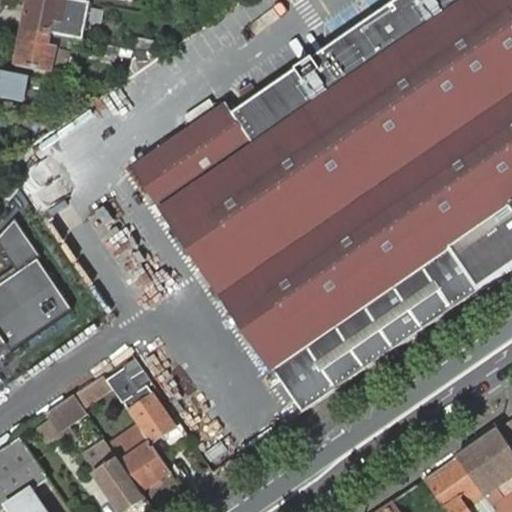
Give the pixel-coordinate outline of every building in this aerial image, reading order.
[(86,41),(93,5),(70,0),(31,0),(25,29),(52,34),(63,37),(75,39),(86,41)] [(136,167),(165,210),(225,299),(279,376),(304,412),(483,289),(511,269),(511,0),(403,0),(234,114),(227,105),(136,167)] [(73,52),(75,39),(63,37),(52,34),(25,29),(18,66),(53,73),(57,50),(73,52)] [(139,39),(137,51),(160,56),(163,44),(139,39)] [(133,69),(142,71),(164,56),(160,56),(137,51),(133,69)] [(0,111),(1,112),(4,97),(24,101),(28,78),(0,72),(0,111)] [(30,137),(35,144),(61,127),(57,121),(55,122),(48,128),(46,126),(30,137)] [(0,198),(10,201),(20,191),(16,186),(0,183),(0,198)] [(0,211),(10,201),(0,198),(0,211)] [(102,208),(80,224),(110,266),(133,250),(102,208)] [(14,353),(75,312),(41,261),(43,259),(18,221),(0,242),(22,275),(0,289),(0,355),(11,348),(14,353)] [(135,381),(145,374),(138,362),(109,382),(113,389),(124,404),(143,392),(135,381)] [(109,382),(105,377),(76,396),(79,401),(81,404),(84,408),(113,389),(109,382)] [(68,426),(88,413),(84,408),(81,404),(79,401),(76,396),(56,409),(51,413),(54,417),(39,428),(52,448),(66,438),(71,445),(78,455),(85,451),(78,441),(68,426)] [(157,396),(130,414),(138,425),(144,434),(151,445),(178,426),(157,396)] [(511,420),(500,429),(511,445),(511,420)] [(142,492),(171,473),(151,445),(144,434),(138,425),(109,444),(115,453),(142,492)] [(511,445),(500,429),(479,444),(511,491),(511,445)] [(49,479),(22,439),(0,453),(0,511),(1,511),(8,508),(10,511),(47,511),(33,491),(49,479)] [(122,511),(129,511),(147,500),(142,492),(115,453),(109,444),(108,443),(95,451),(100,458),(90,465),(122,511)] [(511,511),(511,491),(479,444),(459,456),(487,497),(497,511),(511,511)] [(464,511),(487,497),(459,456),(426,477),(450,511),(464,511)] [(404,511),(395,498),(376,511),(404,511)]
